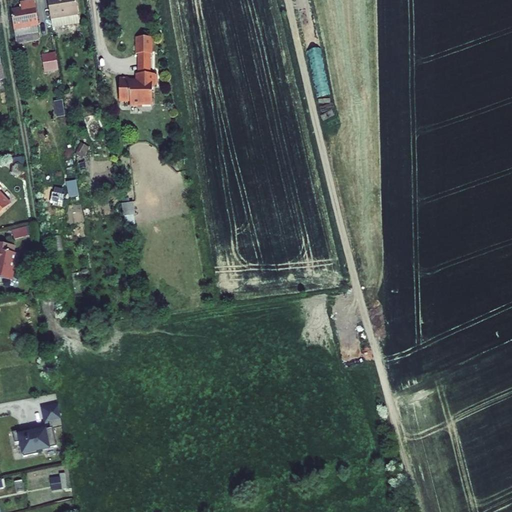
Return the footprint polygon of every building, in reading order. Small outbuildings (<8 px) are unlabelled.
[(38,24),(42,24),(38,0),(30,0),(24,1),(25,7),(14,9),(17,28),(38,24)] [(51,0),(56,24),(83,20),(79,0),(51,0)] [(299,0),(311,57),(324,55),(312,0),(299,0)] [(38,24),(17,28),(18,34),(39,31),(38,24)] [(155,36),(140,36),(140,53),(141,53),(154,53),(155,53),(155,36)] [(44,72),(58,72),(57,52),(44,52),(44,72)] [(154,53),(141,53),(141,73),(154,73),(154,53)] [(145,103),(155,103),(155,86),(155,73),(154,73),(141,73),(139,73),(139,80),(134,80),(131,77),(123,77),(123,100),(133,100),(133,104),(145,104),(145,103)] [(56,102),(58,111),(65,110),(63,101),(56,102)] [(25,159),(18,157),(12,162),(14,170),(21,172),(27,166),(25,159)] [(69,196),(79,195),(78,179),(67,180),(69,196)] [(3,186),(0,183),(0,214),(13,202),(0,189),(3,186)] [(123,202),(125,226),(136,224),(134,201),(123,202)] [(15,238),(30,235),(29,226),(14,228),(15,238)] [(18,245),(0,240),(0,273),(15,277),(20,252),(16,252),(18,245)] [(56,411),(53,397),(38,400),(40,414),(43,413),(56,411)] [(57,418),(56,411),(43,413),(45,420),(47,420),(57,418)] [(25,424),(24,420),(7,423),(9,434),(15,433),(17,448),(31,445),(31,442),(51,438),(47,420),(45,420),(25,424)] [(67,473),(50,474),(51,489),(68,489),(67,473)]
